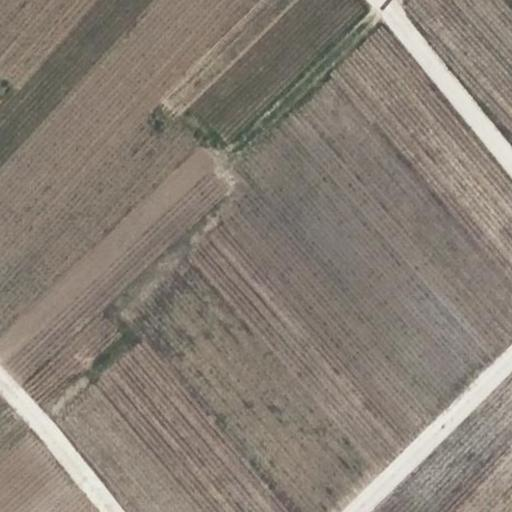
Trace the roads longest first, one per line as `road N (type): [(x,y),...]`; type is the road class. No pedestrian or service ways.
road 1 (track): [(355,511),(511,355)]
road 2 (track): [(511,163),(444,87),(390,0)]
